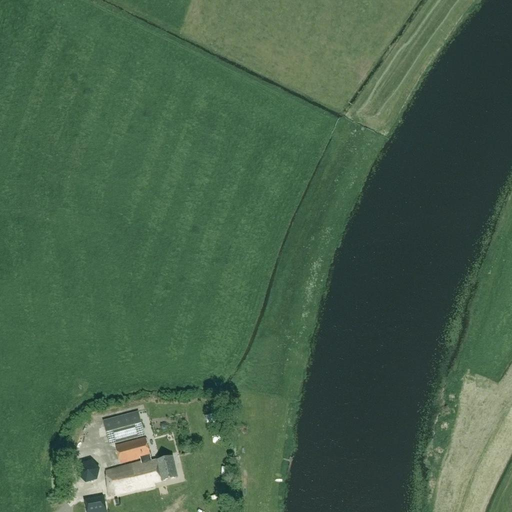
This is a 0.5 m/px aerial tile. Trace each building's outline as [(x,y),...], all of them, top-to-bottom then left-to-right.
[(144,435),(138,411),(103,421),(109,444),(144,435)] [(178,477),(172,455),(151,461),(146,438),(115,446),(120,463),(140,458),(141,461),(104,470),(110,496),(155,485),(154,483),(178,477)] [(91,461),(80,464),(78,475),(86,482),(96,479),(99,469),(91,461)] [(129,502),(139,500),(138,493),(127,495),(129,502)] [(85,511),(101,511),(107,511),(104,496),(83,500),(85,511)]
